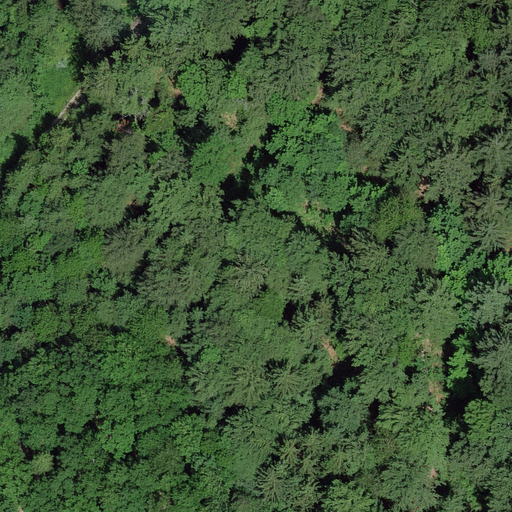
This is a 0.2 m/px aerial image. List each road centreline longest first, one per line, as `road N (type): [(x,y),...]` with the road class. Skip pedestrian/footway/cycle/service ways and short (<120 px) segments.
road 1 (track): [(430,511),(419,333),(448,0)]
road 2 (track): [(0,179),(145,0)]
